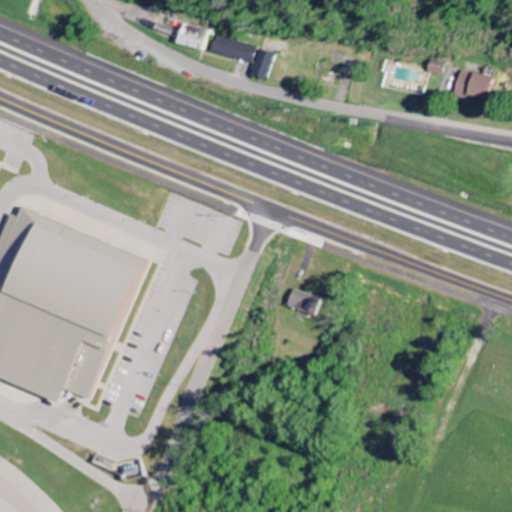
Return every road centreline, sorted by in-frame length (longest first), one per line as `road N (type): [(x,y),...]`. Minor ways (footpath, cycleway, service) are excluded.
road 1 (residential): [(0,92),(251,201),(511,299)]
road 2 (trunk): [(0,59),(201,146),(511,264)]
road 3 (trunk): [(511,235),(263,145),(0,31)]
road 4 (residential): [(511,135),(228,78),(178,57),(94,0)]
